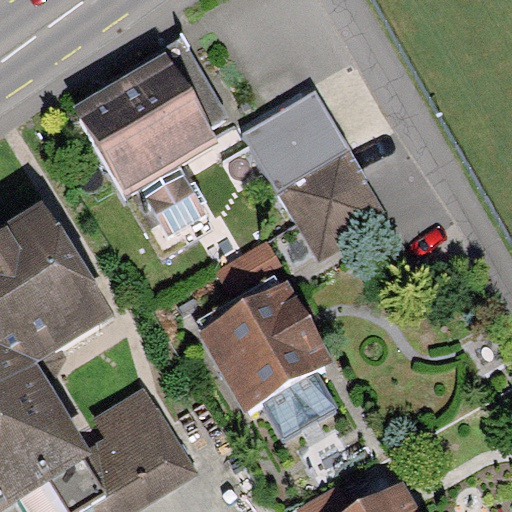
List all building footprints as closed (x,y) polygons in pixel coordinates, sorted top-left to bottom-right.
[(199,71),(181,40),(94,88),(100,98),(77,111),(129,202),(140,196),(166,243),(206,221),(178,171),(217,149),(190,101),(179,81),(199,71)] [(246,136),(283,196),(349,156),(353,154),(317,94),(246,136)] [(349,156),(283,196),(322,262),(389,222),(349,156)] [(52,364),(118,324),(47,210),(10,234),(0,221),(0,511),(16,511),(96,465),(76,432),(40,371),(52,364)] [(268,244),(216,275),(233,303),(277,277),(285,273),(268,244)] [(288,287),(284,289),(277,277),(233,303),(199,323),(207,336),(200,340),(245,417),(263,407),(284,442),(338,411),(317,375),(334,365),(288,287)] [(96,465),(16,511),(141,511),(200,476),(146,389),(76,432),(96,465)] [(360,511),(353,511),(339,488),(300,511),(418,511),(404,487),(360,511)]
